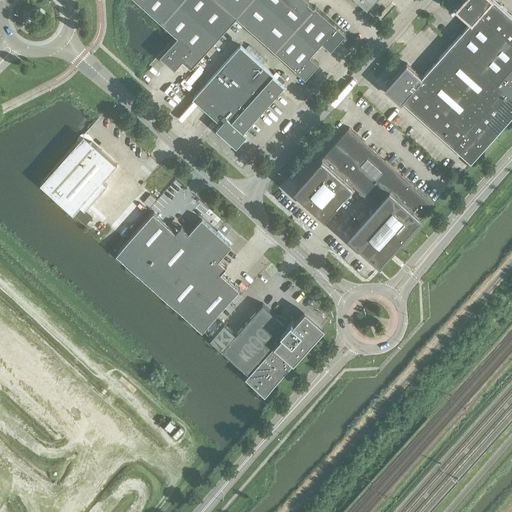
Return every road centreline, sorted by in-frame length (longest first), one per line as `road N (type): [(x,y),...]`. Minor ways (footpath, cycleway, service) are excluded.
road 1 (unclassified): [(242,202),(421,0)]
road 2 (tertiary): [(242,202),(62,41)]
road 3 (secondary): [(203,511),(309,388)]
